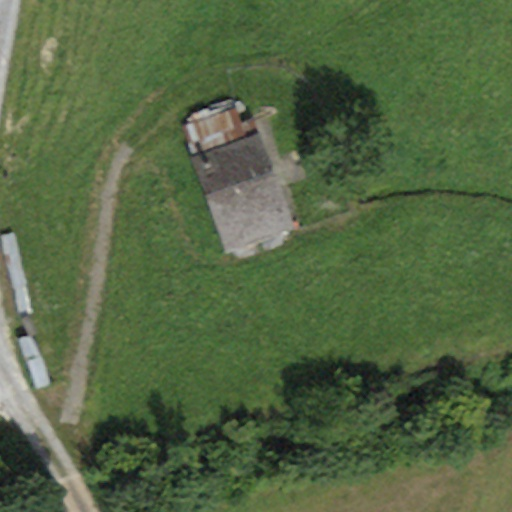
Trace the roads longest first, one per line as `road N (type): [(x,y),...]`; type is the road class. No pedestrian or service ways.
road 1 (track): [(272,87),(161,111),(131,140),(108,181),(60,463)]
road 2 (track): [(0,345),(86,511)]
